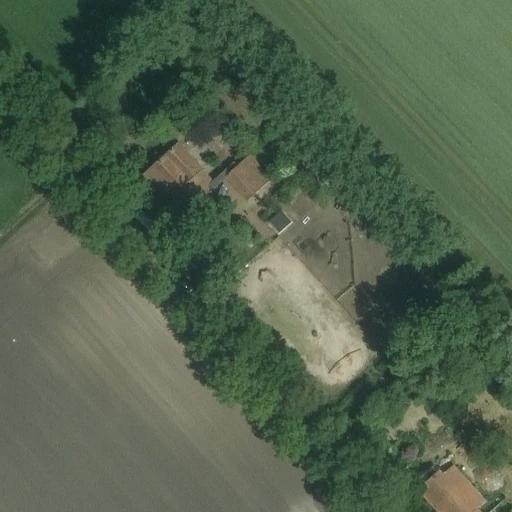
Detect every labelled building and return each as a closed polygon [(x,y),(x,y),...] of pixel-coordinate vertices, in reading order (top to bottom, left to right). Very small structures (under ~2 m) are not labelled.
[(184,216),(218,186),(201,168),(212,159),(192,138),(183,146),(180,143),(152,169),(156,172),(148,179),(175,209),(177,208),(184,216)] [(251,157),(226,179),(246,202),(271,180),(251,157)] [(365,216),(380,202),(353,172),(338,186),(365,216)] [(303,218),(292,205),(268,224),(279,238),(303,218)] [(429,487),(421,494),(436,511),(479,511),(477,509),(485,502),(453,466),(442,475),(439,472),(426,483),(429,487)]
